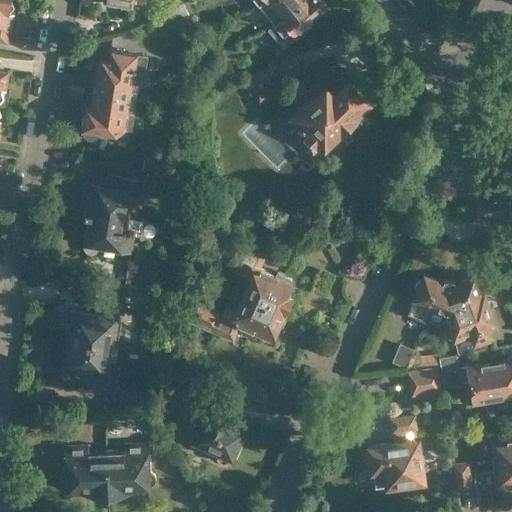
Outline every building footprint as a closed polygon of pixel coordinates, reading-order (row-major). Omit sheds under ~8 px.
[(15,7),(12,1),(11,0),(0,0),(0,41),(7,43),(9,31),(11,32),(13,19),(9,18),(10,11),(15,7)] [(104,0),(104,3),(134,8),(135,7),(144,8),(144,0),(104,0)] [(189,0),(183,3),(189,14),(196,10),(190,0),(189,0)] [(263,0),(262,1),(263,3),(259,6),(275,24),(284,17),(305,0),(263,0)] [(318,19),(316,17),(328,6),(323,0),(305,0),(284,17),(275,24),(269,29),(283,48),(318,19)] [(175,7),(180,19),(189,14),(183,3),(183,2),(176,6),(175,7)] [(174,22),(180,19),(175,7),(168,11),(174,22)] [(100,57),(96,77),(139,85),(145,85),(152,82),(147,70),(149,57),(139,55),(139,54),(112,49),(111,59),(100,57)] [(198,62),(208,57),(204,49),(194,54),(198,62)] [(293,50),(284,55),(268,63),(270,67),(257,73),(243,78),(250,93),(253,92),(258,104),(275,96),(266,79),(276,74),(277,77),(300,65),(293,50)] [(229,61),(205,72),(213,90),(238,79),(229,61)] [(0,99),(4,96),(2,90),(3,83),(7,84),(9,71),(0,69),(0,99)] [(86,103),(86,105),(135,112),(139,85),(96,77),(94,92),(91,92),(86,103)] [(325,89),(321,91),(313,83),(306,90),(298,82),(291,89),(299,98),(296,102),(300,106),(291,116),(302,126),(300,127),(304,131),(297,138),(312,152),(320,145),(322,148),(355,116),(352,114),(368,98),(356,86),(354,88),(347,81),(333,95),(329,90),(325,89)] [(135,112),(86,105),(82,130),(85,131),(85,134),(88,138),(93,139),(97,137),(99,133),(116,136),(126,129),(132,130),(135,112)] [(181,114),(187,136),(196,134),(191,112),(181,114)] [(165,138),(186,133),(182,120),(162,125),(165,138)] [(146,154),(144,168),(166,171),(167,157),(146,154)] [(128,220),(129,216),(133,192),(142,193),(144,181),(108,174),(106,187),(86,183),(81,212),(89,213),(128,220)] [(128,220),(89,213),(84,245),(85,249),(89,252),(94,251),(97,247),(98,243),(132,249),(135,229),(140,230),(142,218),(129,216),(128,220)] [(275,232),(290,230),(288,215),(273,217),(275,232)] [(275,274),(259,266),(258,266),(267,246),(256,241),(253,246),(244,242),(242,245),(239,247),(234,257),(231,266),(251,276),(244,292),(284,310),(292,292),(288,291),(292,282),(290,277),(276,271),(275,274)] [(216,270),(200,264),(194,278),(209,285),(216,270)] [(125,280),(149,286),(153,270),(129,265),(125,280)] [(442,283),(425,275),(408,313),(427,322),(427,320),(433,322),(434,319),(440,322),(440,324),(451,320),(450,316),(465,311),(461,301),(481,294),(474,277),(456,284),(454,279),(444,279),(442,283)] [(284,310),(244,292),(236,308),(226,304),(222,315),(216,312),(218,308),(190,295),(182,318),(233,340),(239,326),(249,331),(264,338),(268,336),(271,337),(276,326),(282,324),(285,317),(282,312),(284,310)] [(460,353),(466,352),(482,349),(482,348),(484,348),(483,337),(492,334),(488,324),(494,322),(489,308),(490,305),(488,299),(485,297),(484,293),(481,294),(461,301),(465,311),(450,316),(451,320),(440,324),(441,326),(449,323),(456,340),(460,339),(462,344),(457,345),(460,353)] [(131,320),(134,306),(109,302),(106,315),(72,310),(67,312),(65,316),(67,320),(70,322),(73,322),(70,339),(118,346),(122,318),(131,320)] [(118,346),(70,339),(65,369),(67,369),(67,373),(70,377),(75,378),(82,374),(82,371),(113,376),(118,346)] [(401,342),(393,361),(407,367),(415,348),(401,342)] [(468,365),(466,352),(460,353),(440,357),(442,369),(444,387),(452,386),(450,368),(459,367),(461,380),(469,379),(470,386),(467,387),(470,401),(473,401),(473,402),(511,394),(511,368),(510,357),(504,358),(504,359),(468,365)] [(437,365),(409,369),(413,393),(441,389),(437,365)] [(232,455),(244,427),(241,426),(244,419),(221,409),(226,397),(205,387),(191,417),(202,422),(194,438),(218,449),(217,456),(220,459),(224,460),(229,459),(230,455),(232,455)] [(126,395),(124,411),(148,415),(151,399),(126,395)] [(91,422),(104,423),(103,412),(93,411),(91,422)] [(415,412),(391,415),(394,439),(368,443),(369,448),(366,450),(364,454),(365,458),(367,461),(371,463),(372,469),(374,469),(376,485),(390,483),(394,489),(402,487),(404,481),(424,478),(415,412)] [(151,429),(152,442),(167,442),(159,429),(151,429)] [(511,433),(507,434),(506,430),(506,429),(494,430),(494,431),(483,432),(484,444),(495,443),(496,450),(493,450),(495,470),(489,471),(482,471),(482,473),(474,473),(476,487),(483,486),(484,489),(495,488),(494,482),(500,481),(511,480),(511,433)] [(125,451),(107,451),(108,492),(125,491),(125,487),(151,486),(151,484),(155,481),(156,476),(155,473),(151,471),(147,471),(146,444),(124,445),(125,451)] [(108,492),(107,451),(89,452),(89,446),(67,447),(68,474),(65,474),(62,477),(61,480),(63,485),(67,488),(69,488),(69,489),(91,488),(91,493),(108,492)] [(456,490),(472,488),(469,462),(454,463),(456,490)]
